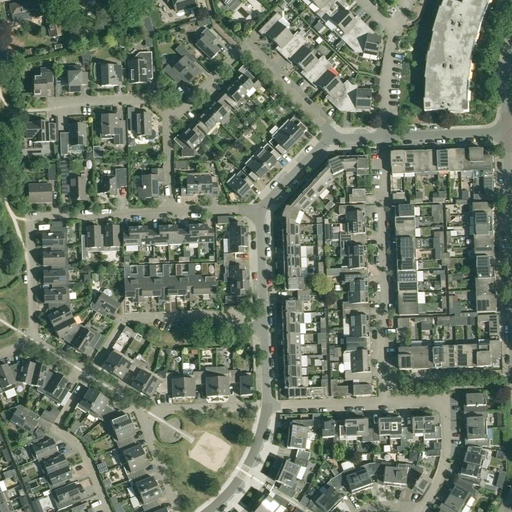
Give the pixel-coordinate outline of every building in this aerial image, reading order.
[(47,16),(43,0),(32,0),(32,1),(10,6),(12,16),(34,11),(35,18),(47,16)] [(175,12),(190,7),(196,6),(194,0),(166,0),(167,2),(172,1),(175,12)] [(252,9),(249,6),(241,13),(249,21),(264,8),(256,0),(255,0),(253,2),(256,5),(252,9)] [(315,14),(320,19),(338,0),(314,0),(312,3),(319,10),(315,14)] [(329,20),(337,27),(349,14),(344,10),(346,7),(338,0),(320,19),(325,24),(329,20)] [(444,0),(440,8),(433,34),(428,53),(425,80),(425,112),(449,111),(449,113),(468,112),(468,102),(469,81),(471,63),(476,42),(481,24),(489,5),(490,0),(444,0)] [(286,5),(282,1),(278,6),(282,9),(286,5)] [(268,37),(273,42),(285,29),(278,22),(282,18),(277,13),(258,32),(265,40),(268,37)] [(340,39),(345,43),(364,24),(356,17),(354,19),(349,14),(337,27),(344,34),(340,39)] [(50,39),(64,36),(59,17),(45,20),(50,39)] [(310,26),(314,21),(310,17),(306,21),(310,26)] [(318,22),(313,28),(318,33),(323,27),(318,22)] [(345,43),(354,52),(377,57),(381,37),(372,36),(373,33),(364,24),(345,43)] [(211,60),(219,51),(212,44),(212,42),(216,38),(206,29),(197,38),(198,43),(195,45),(211,60)] [(276,49),(283,57),(302,38),(297,33),(293,37),(285,29),(273,42),(278,47),(276,49)] [(293,61),(298,66),(310,54),(303,46),(306,42),(302,38),(283,57),(290,64),(293,61)] [(337,43),(336,45),(333,48),(337,52),(341,47),(337,43)] [(130,84),(145,83),(144,63),(151,63),(151,53),(141,53),(137,57),(137,61),(129,61),(130,84)] [(300,74),(308,81),(327,62),(322,57),(318,61),(310,54),(298,66),(303,71),(300,74)] [(175,82),(180,77),(188,85),(200,72),(184,57),(172,70),(168,65),(162,70),(175,82)] [(317,86),(323,91),(335,78),(327,71),(331,66),(327,62),(308,81),(315,88),(317,86)] [(101,80),(101,87),(121,86),(120,66),(101,67),(101,65),(95,65),(95,64),(94,64),(93,69),(93,72),(95,80),(101,80)] [(62,86),(68,86),(68,93),(80,92),(80,86),(87,85),(86,73),(80,74),(79,68),(68,68),(68,74),(61,74),(62,86)] [(34,96),(46,96),(45,81),(52,80),(51,69),(40,69),(40,76),(34,76),(34,96)] [(259,84),(248,73),(245,70),(232,83),(245,95),(253,87),(255,89),(259,84)] [(352,86),(347,81),(342,85),(335,78),(323,91),(328,96),(325,98),(339,112),(352,86)] [(232,108),(245,95),(232,83),(224,91),(223,90),(219,95),(232,108)] [(397,94),(404,94),(404,84),(396,84),(397,94)] [(356,86),(352,86),(339,112),(360,112),(360,110),(370,110),(370,90),(356,90),(356,86)] [(214,102),(206,110),(218,122),(230,109),(217,97),(213,101),(214,102)] [(192,122),(206,135),(218,122),(206,110),(198,118),(197,118),(192,122)] [(136,136),(145,136),(145,138),(147,140),(153,140),(154,138),(154,133),(152,131),(150,131),(149,115),(135,115),(135,120),(130,120),(130,131),(136,131),(136,136)] [(125,134),(118,134),(117,116),(102,116),(103,130),(100,130),(100,138),(101,139),(111,139),(110,138),(113,138),(113,146),(125,145),(125,134)] [(288,120),(279,129),(295,144),(303,135),(302,134),(306,130),(293,118),(289,122),(288,120)] [(47,122),(33,123),(33,124),(25,125),(26,139),(33,138),(33,143),(54,142),(53,136),(53,130),(48,130),(47,122)] [(191,150),(204,137),(191,124),(187,128),(187,129),(179,137),(185,143),(181,148),(183,149),(181,151),(181,158),(193,157),(193,151),(191,150)] [(67,146),(70,146),(70,147),(84,146),(84,136),(84,125),(70,126),(70,133),(60,134),(60,156),(67,155),(67,146)] [(268,143),(281,156),(286,152),(295,144),(279,129),(271,137),(272,139),(268,143)] [(280,157),(267,144),(262,149),(261,147),(253,156),(268,171),(277,162),(276,162),(280,157)] [(461,172),(472,172),(471,150),(460,151),(461,172)] [(473,178),(484,178),(483,171),(484,171),(483,157),(483,150),(471,150),(472,172),(473,178)] [(437,151),(426,152),(427,173),(438,173),(437,151)] [(449,151),(437,151),(438,173),(450,173),(449,151)] [(460,151),(449,151),(450,173),(461,172),(460,151)] [(415,152),(403,153),(404,174),(415,174),(415,152)] [(426,152),(415,152),(415,174),(427,173),(426,152)] [(392,175),(404,174),(403,153),(391,153),(392,175)] [(241,170),(255,183),(259,179),(260,180),(268,171),(253,156),(244,165),(246,166),(241,170)] [(484,171),(483,171),(484,178),(484,195),(477,195),(477,201),(494,201),(492,156),(483,157),(484,171)] [(356,175),(356,157),(345,158),(346,171),(345,171),(345,175),(356,175)] [(367,157),(356,157),(356,175),(356,176),(368,176),(367,157)] [(322,167),(320,169),(330,178),(332,176),(343,171),(345,171),(346,171),(345,158),(342,158),(337,160),(337,158),(326,163),(327,165),(322,167)] [(320,169),(313,177),(326,189),(333,180),(330,178),(320,169)] [(77,201),(86,201),(85,179),(70,180),(69,170),(61,171),(62,187),(70,186),(70,200),(77,200),(77,201)] [(108,176),(107,177),(101,177),(102,194),(109,193),(109,197),(117,196),(116,190),(120,190),(120,188),(126,187),(126,170),(115,170),(115,176),(110,177),(108,176)] [(157,183),(163,183),(163,170),(152,170),(152,177),(142,177),(142,188),(138,188),(139,199),(151,198),(151,196),(158,196),(157,183)] [(249,189),(253,185),(240,172),(236,176),(234,175),(226,183),(241,199),(250,190),(249,189)] [(210,173),(198,174),(199,195),(210,195),(210,196),(217,196),(216,177),(210,177),(210,173)] [(198,174),(186,174),(186,178),(180,178),(181,197),(187,197),(187,196),(199,195),(198,174)] [(313,177),(306,185),(318,197),(326,189),(313,177)] [(51,203),(50,185),(29,186),(29,203),(51,203)] [(306,185),(298,193),(311,205),(318,197),(306,185)] [(298,193),(291,201),(301,210),(300,210),(301,210),(304,213),(311,205),(298,193)] [(393,195),(393,204),(405,204),(404,194),(393,195)] [(281,223),(281,226),(295,226),(295,225),(295,223),(299,212),(300,210),(301,210),(300,210),(301,210),(291,201),(289,203),(287,208),(285,207),(281,217),(283,219),(281,223)] [(492,204),(473,204),(474,216),(493,215),(492,204)] [(339,215),(345,215),(345,224),(364,223),(364,214),(365,214),(365,206),(338,207),(339,215)] [(414,207),(396,207),(395,207),(396,219),(415,218),(414,207)] [(474,216),(474,226),(493,226),(493,215),(474,216)] [(228,225),(229,239),(246,239),(246,229),(242,229),(242,223),(234,224),(233,217),(217,218),(217,225),(228,225)] [(396,219),(396,229),(415,229),(415,218),(396,219)] [(339,233),(340,242),(366,241),(366,233),(364,233),(364,223),(345,224),(345,233),(339,233)] [(281,226),(282,237),(299,236),(299,225),(295,226),(295,225),(295,226),(281,226)] [(105,238),(100,238),(99,238),(100,252),(119,252),(118,226),(105,227),(105,238)] [(188,231),(182,231),(183,245),(198,244),(197,226),(188,227),(188,231)] [(213,243),(213,230),(207,230),(207,226),(197,226),(198,244),(213,243)] [(474,226),(475,237),(494,236),(493,226),(474,226)] [(81,238),(82,260),(88,260),(88,253),(100,252),(99,238),(100,238),(99,227),(86,228),(87,238),(81,238)] [(177,227),(167,228),(168,245),(183,245),(182,231),(177,231),(177,227)] [(451,236),(460,236),(460,227),(451,227),(451,236)] [(41,235),(42,248),(53,248),(53,247),(67,247),(66,228),(52,229),(52,235),(41,235)] [(147,228),(137,229),(138,247),(153,246),(152,232),(147,233),(147,228)] [(158,232),(152,232),(153,246),(168,245),(167,228),(158,228),(158,232)] [(122,233),(123,247),(138,247),(137,229),(128,229),(128,233),(122,233)] [(396,229),(397,240),(416,239),(415,229),(396,229)] [(282,237),(282,248),(300,247),(299,236),(282,237)] [(475,237),(475,248),(494,247),(494,236),(475,237)] [(247,248),(246,239),(229,239),(229,254),(223,254),(223,261),(219,261),(235,261),(235,254),(243,254),(243,248),(247,248)] [(397,240),(397,251),(416,250),(416,239),(397,240)] [(346,250),(346,259),(365,258),(365,249),(367,248),(366,241),(340,242),(340,250),(346,250)] [(43,267),(44,267),(54,266),(68,265),(67,247),(53,247),(53,248),(53,253),(42,254),(43,267)] [(282,248),(283,259),(300,258),(300,247),(282,248)] [(475,248),(475,259),(494,258),(494,247),(475,248)] [(397,251),(397,262),(416,261),(416,250),(397,251)] [(283,259),(283,270),(300,269),(300,258),(283,259)] [(341,268),(341,276),(368,275),(367,268),(366,268),(365,258),(346,259),(347,268),(341,268)] [(475,259),(476,270),(495,269),(494,258),(475,259)] [(235,267),(235,261),(219,261),(219,265),(223,265),(223,268),(225,268),(225,275),(230,275),(230,282),(248,282),(248,272),(243,273),(243,267),(235,267)] [(397,262),(398,272),(417,272),(416,261),(397,262)] [(188,265),(188,273),(188,276),(190,301),(195,301),(195,296),(202,296),(201,276),(195,276),(194,264),(188,265)] [(216,300),(215,275),(208,275),(207,264),(201,264),(201,276),(202,296),(209,295),(210,300),(216,300)] [(72,265),(68,265),(54,266),(54,272),(43,272),(43,285),(55,285),(55,284),(69,284),(68,272),(72,272),(72,265)] [(169,297),(176,297),(176,277),(175,277),(169,277),(168,265),(162,266),(162,273),(163,277),(164,302),(169,302),(169,297)] [(181,265),(175,265),(175,277),(176,277),(176,297),(184,296),(184,301),(190,301),(188,276),(188,273),(182,273),(181,265)] [(143,266),(136,266),(137,278),(138,303),(144,303),(143,298),(151,297),(150,278),(143,278),(143,266)] [(158,302),(164,302),(163,277),(162,273),(156,274),(156,266),(149,266),(150,278),(151,297),(158,297),(158,302)] [(130,267),(129,267),(123,267),(125,298),(132,298),(132,303),(138,303),(137,278),(130,278),(130,267)] [(283,270),(283,280),(301,280),(301,279),(300,269),(283,270)] [(476,270),(476,280),(495,280),(495,269),(476,270)] [(398,272),(398,283),(417,283),(417,272),(398,272)] [(347,285),(348,294),(367,293),(366,283),(368,283),(368,275),(341,276),(341,285),(347,285)] [(297,291),(297,297),(310,296),(310,290),(306,290),(305,279),(301,279),(301,280),(283,280),(284,291),(297,291)] [(476,280),(477,291),(496,290),(495,280),(476,280)] [(225,304),(237,304),(237,298),(244,297),(244,291),(248,291),(248,282),(230,282),(231,297),(224,297),(225,304)] [(398,283),(399,294),(418,293),(417,283),(398,283)] [(55,284),(55,285),(55,291),(44,291),(44,304),(49,304),(49,303),(69,303),(69,302),(69,290),(73,290),(74,289),(74,284),(69,284),(55,284)] [(104,318),(107,313),(113,316),(120,305),(109,299),(111,295),(110,291),(108,290),(105,291),(102,294),(98,292),(90,306),(90,309),(104,318)] [(477,291),(477,302),(496,301),(496,290),(477,291)] [(420,292),(419,303),(428,303),(428,292),(420,292)] [(342,303),(342,311),(369,310),(369,302),(367,303),(367,293),(348,294),(348,303),(342,303)] [(399,294),(399,305),(418,304),(418,293),(399,294)] [(281,303),(281,314),(299,313),(299,314),(303,314),(303,302),(310,302),(310,296),(297,297),(298,302),(281,303)] [(477,313),(496,312),(496,301),(477,302),(477,313)] [(52,325),(50,330),(53,328),(72,318),(69,311),(70,310),(69,303),(49,303),(49,304),(49,310),(51,315),(48,317),(52,325)] [(400,316),(419,315),(418,304),(399,305),(400,316)] [(349,319),(349,328),(368,328),(368,318),(369,318),(369,310),(342,311),(343,320),(349,319)] [(281,314),(282,325),(304,324),(303,314),(299,314),(299,313),(281,314)] [(499,315),(486,316),(486,322),(489,322),(490,340),(490,345),(491,360),(500,360),(499,315)] [(472,317),(466,318),(467,326),(475,326),(475,317),(472,317)] [(64,340),(73,346),(84,328),(79,325),(76,326),(72,318),(53,328),(50,330),(55,331),(59,339),(63,337),(64,340)] [(410,328),(409,319),(397,319),(398,329),(410,328)] [(282,325),(282,336),(299,335),(299,324),(304,324),(282,325)] [(101,336),(85,326),(84,328),(73,346),(72,347),(83,354),(88,345),(93,348),(101,336)] [(134,339),(137,334),(125,327),(122,332),(134,339)] [(343,337),(344,346),(370,345),(370,337),(368,337),(368,328),(349,328),(349,337),(343,337)] [(282,336),(282,346),(300,346),(299,335),(282,336)] [(492,367),(491,360),(490,345),(490,340),(479,341),(479,346),(480,367),(492,367)] [(350,354),(350,363),(369,362),(369,353),(370,353),(370,345),(344,346),(344,354),(350,354)] [(282,346),(283,357),(300,356),(300,346),(282,346)] [(467,346),(456,347),(457,368),(468,368),(467,346)] [(479,346),(467,346),(468,368),(480,367),(479,346)] [(445,347),(433,348),(434,369),(446,369),(445,347)] [(456,347),(445,347),(446,369),(457,368),(456,347)] [(400,371),(411,370),(411,348),(399,349),(400,371)] [(422,348),(411,348),(411,370),(423,370),(422,348)] [(433,348),(422,348),(423,370),(434,369),(433,348)] [(102,369),(112,375),(124,355),(114,350),(102,369)] [(112,375),(120,380),(121,380),(128,370),(133,373),(141,360),(142,357),(138,354),(135,359),(134,358),(132,361),(124,355),(112,375)] [(283,357),(283,368),(301,367),(300,356),(283,357)] [(131,387),(133,388),(140,393),(152,373),(143,368),(145,365),(144,365),(146,363),(141,360),(133,373),(138,376),(131,387)] [(16,365),(8,369),(15,388),(23,385),(23,384),(30,386),(35,365),(23,362),(22,366),(16,365)] [(370,372),(369,364),(369,362),(350,363),(351,372),(345,372),(345,381),(359,380),(372,380),(371,372),(370,372)] [(0,394),(15,388),(8,369),(6,365),(0,367),(0,394)] [(47,368),(35,365),(30,386),(37,387),(37,391),(44,396),(56,377),(55,377),(48,373),(46,372),(47,368)] [(226,367),(216,368),(217,397),(228,397),(228,384),(234,384),(233,371),(227,371),(226,367)] [(283,368),(284,379),(301,378),(301,367),(283,368)] [(206,372),(199,372),(200,385),(205,385),(206,398),(217,397),(216,368),(205,368),(206,372)] [(183,399),(194,398),(194,385),(200,385),(199,372),(193,373),(193,371),(190,371),(190,370),(186,370),(186,371),(183,371),(183,376),(182,376),(183,399)] [(240,371),(233,371),(234,384),(239,384),(240,397),(251,396),(250,374),(240,374),(240,371)] [(160,395),(166,394),(165,379),(165,374),(162,374),(159,375),(158,377),(152,373),(140,393),(150,398),(157,387),(160,389),(160,395)] [(172,373),(165,374),(165,379),(166,394),(172,394),(172,399),(183,399),(182,376),(172,377),(172,373)] [(68,381),(58,374),(57,374),(55,377),(56,377),(44,396),(60,405),(68,393),(63,389),(68,381)] [(301,389),(301,378),(284,379),(284,390),(288,390),(288,389),(301,389)] [(372,387),(372,380),(359,380),(359,386),(337,387),(336,381),(330,381),(331,397),(370,396),(370,387),(372,387)] [(321,388),(301,389),(288,389),(288,390),(288,399),(328,397),(327,385),(321,385),(321,388)] [(82,411),(84,408),(89,411),(99,395),(89,389),(80,404),(78,403),(74,409),(78,412),(82,411)] [(108,401),(99,395),(89,411),(88,413),(89,414),(88,415),(95,419),(97,418),(102,422),(113,410),(105,406),(108,401)] [(463,407),(463,413),(487,412),(487,406),(485,406),(485,395),(465,396),(466,407),(463,407)] [(37,415),(32,413),(21,405),(13,409),(12,410),(12,418),(10,421),(31,434),(38,424),(33,421),(37,415)] [(116,412),(113,410),(102,422),(106,424),(110,422),(114,432),(131,425),(127,415),(122,417),(119,411),(116,412)] [(463,413),(464,420),(466,420),(467,430),(486,429),(485,419),(487,419),(487,412),(463,413)] [(412,428),(406,428),(406,435),(406,441),(412,440),(412,435),(423,434),(422,416),(411,417),(412,428)] [(433,416),(422,416),(423,434),(434,434),(434,440),(440,440),(440,427),(434,427),(433,416)] [(400,417),(389,418),(389,436),(401,435),(401,441),(406,441),(406,435),(406,428),(400,428),(400,417)] [(378,429),(372,430),(373,442),(378,442),(378,436),(389,436),(389,418),(378,418),(378,429)] [(345,431),(339,431),(339,443),(340,447),(346,447),(346,437),(356,437),(355,419),(344,419),(345,431)] [(361,443),(372,442),(373,442),(372,430),(367,430),(366,419),(355,419),(356,437),(361,437),(361,443)] [(322,438),(333,438),(334,444),(339,443),(339,431),(333,431),(333,420),(321,420),(322,438)] [(74,434),(80,424),(75,421),(69,431),(74,434)] [(289,427),(288,438),(305,440),(307,427),(313,427),(312,421),(300,421),(300,428),(289,427)] [(135,435),(131,425),(114,432),(112,433),(112,434),(111,435),(114,442),(115,442),(118,448),(132,443),(130,437),(135,435)] [(35,433),(38,439),(44,436),(43,433),(37,429),(35,433)] [(464,441),(465,447),(481,449),(482,447),(488,447),(488,440),(486,440),(486,429),(467,430),(467,440),(464,441)] [(41,438),(27,444),(34,461),(37,460),(37,459),(53,453),(57,452),(52,440),(43,444),(41,438)] [(297,450),(295,457),(295,458),(308,461),(310,454),(304,452),(304,451),(305,440),(288,438),(287,449),(297,450)] [(141,450),(140,446),(134,448),(132,443),(118,448),(121,454),(118,455),(119,457),(117,457),(120,464),(121,464),(122,465),(126,463),(144,456),(143,455),(145,453),(144,450),(141,450)] [(465,454),(463,464),(481,469),(484,459),(486,459),(487,453),(481,451),(481,449),(465,447),(463,453),(465,454)] [(37,459),(37,460),(44,477),(67,467),(63,456),(55,459),(53,453),(37,459)] [(409,453),(408,461),(416,462),(417,454),(409,453)] [(148,467),(144,456),(126,463),(122,465),(126,476),(129,475),(131,480),(145,474),(143,469),(148,467)] [(283,461),(279,471),(295,478),(300,468),(300,467),(306,468),(308,461),(295,458),(293,465),(283,461)] [(395,469),(390,469),(390,464),(381,463),(381,465),(375,464),(376,472),(376,476),(384,475),(382,486),(393,487),(395,469)] [(361,472),(356,474),(362,491),(372,487),(369,477),(376,476),(376,472),(375,464),(369,464),(360,468),(361,472)] [(396,464),(395,469),(393,487),(404,488),(406,477),(412,479),(413,475),(416,467),(410,465),(396,464)] [(458,474),(456,480),(471,487),(473,485),(479,486),(480,480),(479,479),(481,469),(463,464),(460,474),(458,474)] [(44,477),(51,494),(67,487),(66,487),(64,482),(72,479),(67,467),(44,477)] [(412,490),(415,492),(421,496),(431,481),(421,475),(423,469),(416,467),(413,475),(412,479),(418,481),(412,490)] [(344,472),(335,478),(342,488),(348,484),(352,495),(362,491),(356,474),(354,468),(352,468),(344,471),(344,472)] [(281,492),(292,498),(295,493),(290,490),(295,478),(279,471),(274,482),(284,486),(281,492)] [(498,481),(504,482),(506,475),(500,473),(498,481)] [(131,480),(133,486),(130,487),(134,497),(157,488),(156,487),(157,485),(156,482),(154,481),(152,478),(147,480),(145,474),(131,480)] [(21,479),(23,485),(28,483),(30,482),(28,476),(21,479)] [(327,491),(323,495),(335,508),(343,500),(335,492),(342,488),(335,478),(329,481),(330,481),(323,488),(327,491)] [(455,487),(449,496),(465,506),(471,497),(473,498),(476,492),(470,488),(471,487),(456,480),(453,486),(455,487)] [(51,494),(58,511),(72,505),(70,500),(79,496),(74,484),(66,487),(67,487),(51,494)] [(160,490),(157,489),(157,488),(134,497),(138,507),(141,505),(144,511),(158,506),(156,500),(161,498),(159,495),(161,492),(160,490)] [(0,493),(0,505),(9,502),(5,503),(1,493),(0,493)] [(265,495),(259,504),(268,511),(274,511),(280,506),(285,509),(288,503),(278,497),(274,503),(265,495)] [(323,495),(315,503),(323,511),(331,511),(335,508),(323,495)] [(442,503),(438,509),(443,511),(461,511),(465,506),(449,496),(444,505),(442,503)] [(0,505),(0,511),(12,511),(14,511),(10,501),(9,502),(0,505)]
